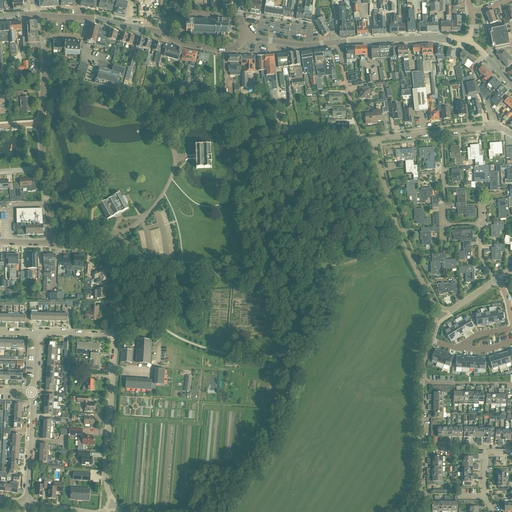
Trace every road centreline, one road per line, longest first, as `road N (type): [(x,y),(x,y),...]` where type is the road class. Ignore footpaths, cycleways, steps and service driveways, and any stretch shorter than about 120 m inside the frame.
road 1 (residential): [(441,317),(398,230),(372,140)]
road 2 (residential): [(115,504),(106,483),(115,334)]
road 3 (tertiary): [(247,39),(225,50),(197,47),(86,18)]
road 4 (residential): [(115,334),(118,293),(105,256),(51,243)]
road 5 (tertiary): [(469,40),(339,41)]
